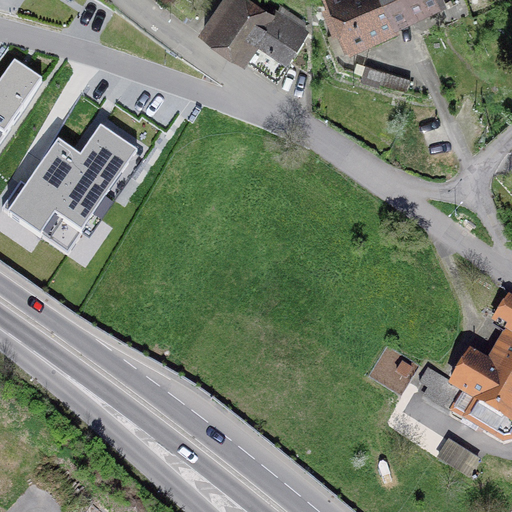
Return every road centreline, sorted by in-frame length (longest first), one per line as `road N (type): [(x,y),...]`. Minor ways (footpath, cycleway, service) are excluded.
road 1 (trunk): [(0,301),(285,511)]
road 2 (residential): [(0,23),(267,107)]
road 3 (trunk): [(0,318),(200,511)]
road 4 (residential): [(124,0),(267,107)]
road 5 (residential): [(267,107),(399,199)]
road 6 (residential): [(399,199),(508,276)]
